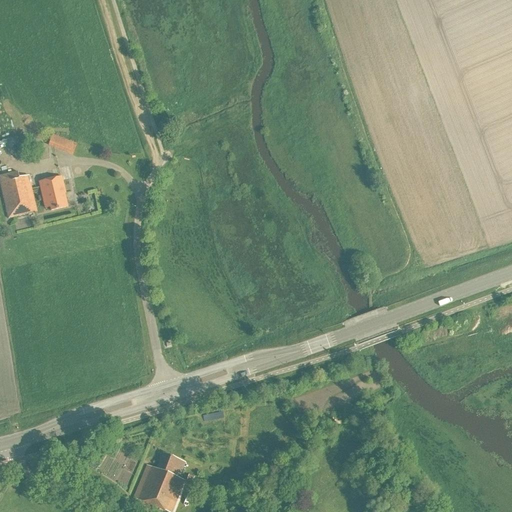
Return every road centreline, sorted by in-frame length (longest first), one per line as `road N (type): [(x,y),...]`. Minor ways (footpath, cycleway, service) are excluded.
road 1 (primary): [(167,395),(511,276)]
road 2 (unclassified): [(167,395),(138,246),(144,194),(160,167)]
road 3 (primary): [(11,442),(167,395)]
road 4 (unclassified): [(105,511),(24,472),(11,442)]
